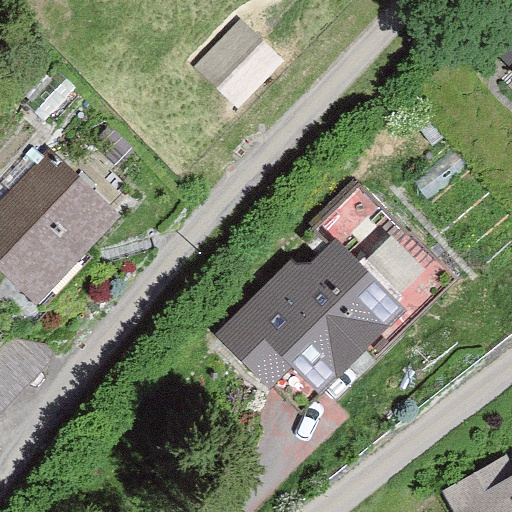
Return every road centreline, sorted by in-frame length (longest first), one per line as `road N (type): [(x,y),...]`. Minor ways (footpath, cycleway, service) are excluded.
road 1 (residential): [(0,477),(61,395),(439,0)]
road 2 (residential): [(511,366),(333,511)]
